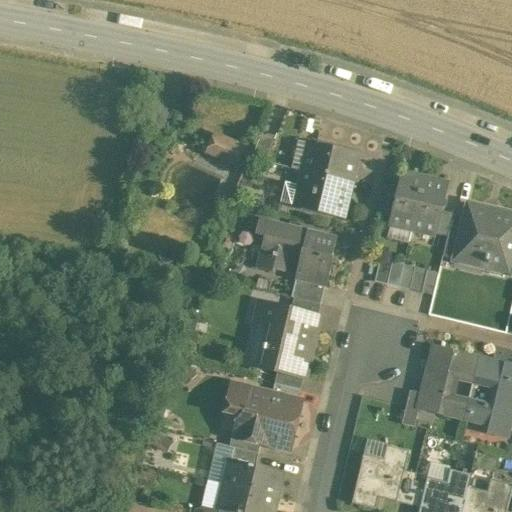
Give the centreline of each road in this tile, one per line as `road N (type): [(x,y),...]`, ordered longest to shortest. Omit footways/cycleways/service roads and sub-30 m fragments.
road 1 (unclassified): [(511,161),(270,76),(0,19)]
road 2 (residential): [(316,511),(348,369),(376,341)]
